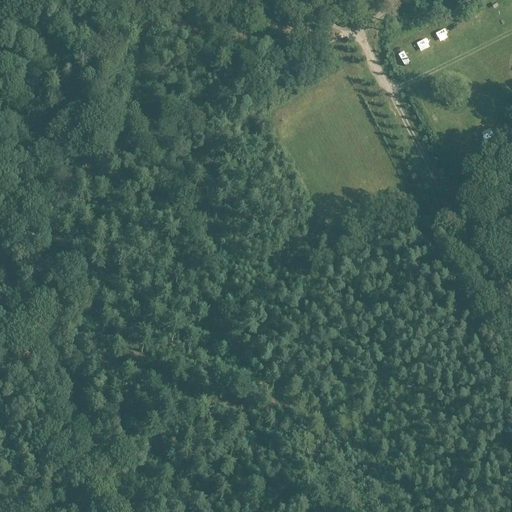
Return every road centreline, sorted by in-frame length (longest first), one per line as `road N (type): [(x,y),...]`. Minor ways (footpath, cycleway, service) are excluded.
road 1 (track): [(0,202),(353,29)]
road 2 (tertiary): [(108,511),(0,310)]
road 3 (track): [(443,207),(511,337)]
road 4 (track): [(387,92),(511,32)]
road 5 (track): [(387,92),(443,207)]
